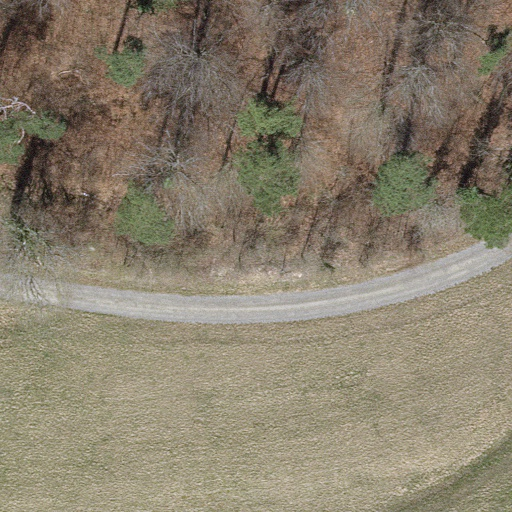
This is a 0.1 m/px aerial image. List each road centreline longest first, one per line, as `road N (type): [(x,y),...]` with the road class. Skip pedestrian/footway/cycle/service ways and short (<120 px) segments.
road 1 (track): [(0,280),(225,312),(376,294),(511,239)]
road 2 (track): [(0,174),(88,196),(162,203),(277,196)]
